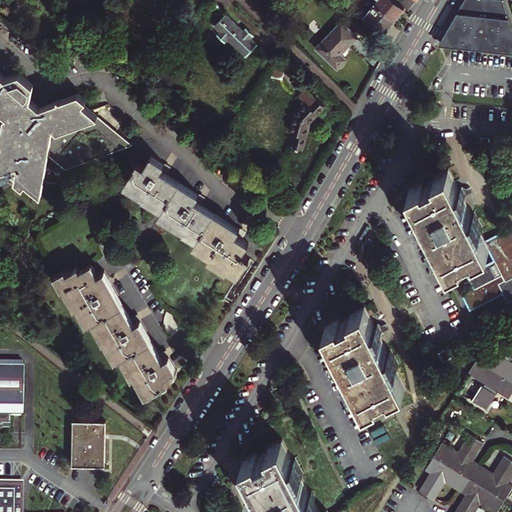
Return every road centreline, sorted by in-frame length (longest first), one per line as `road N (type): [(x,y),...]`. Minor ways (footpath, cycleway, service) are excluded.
road 1 (tertiary): [(372,115),(142,484)]
road 2 (residential): [(372,115),(511,133)]
road 3 (tertiary): [(439,0),(372,115)]
